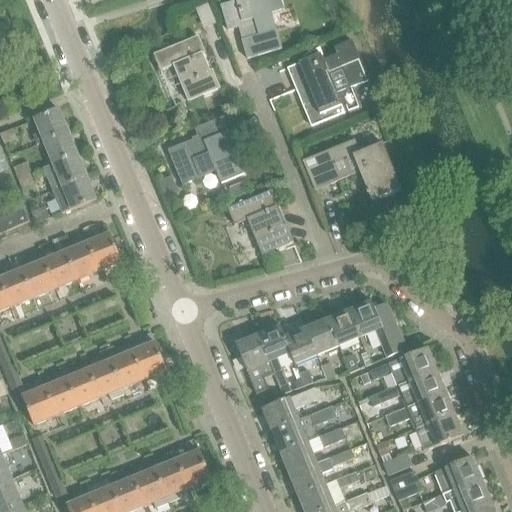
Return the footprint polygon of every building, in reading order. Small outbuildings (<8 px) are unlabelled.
[(236,3),(221,8),(228,33),(237,30),(246,61),(281,50),(276,32),(271,15),(284,11),(281,0),(241,0),(236,2),(236,3)] [(219,90),(212,72),(210,73),(202,55),(205,54),(198,38),(153,57),(160,73),(172,68),(187,103),(219,90)] [(295,66),(287,69),(311,128),(344,114),(342,108),(347,106),(349,112),(359,107),(352,90),(368,83),(352,43),(335,50),(337,56),(323,62),(320,56),(295,66)] [(38,147),(44,144),(68,134),(59,112),(34,122),(40,135),(34,137),(38,147)] [(221,184),(243,175),(234,153),(239,150),(232,133),(231,133),(224,118),(194,130),(198,140),(169,153),(182,186),(200,179),(199,174),(214,168),(221,184)] [(0,137),(4,147),(18,142),(13,131),(0,135),(0,137)] [(44,144),(53,166),(77,156),(68,134),(44,144)] [(371,204),(401,191),(382,145),(360,154),(354,141),(302,163),(314,193),(359,174),(371,204)] [(0,153),(0,176),(8,173),(0,153)] [(53,192),(62,189),(86,178),(77,156),(53,166),(43,170),(53,192)] [(15,169),(19,180),(33,174),(29,163),(15,169)] [(38,186),(33,174),(19,180),(24,191),(38,186)] [(96,201),(86,178),(62,189),(71,211),(96,201)] [(244,182),(230,189),(234,198),(248,192),(244,182)] [(262,257),(293,244),(271,192),(227,210),(234,227),(247,221),(262,257)] [(38,225),(52,219),(47,207),(33,213),(38,225)] [(26,208),(0,218),(6,233),(32,223),(26,208)] [(105,226),(98,228),(102,238),(109,236),(105,226)] [(67,236),(59,239),(65,254),(73,250),(67,236)] [(102,238),(87,245),(98,274),(121,264),(109,236),(102,238)] [(59,239),(52,242),(54,247),(55,246),(59,256),(65,254),(59,239)] [(73,250),(65,254),(76,283),(98,274),(87,245),(73,250)] [(30,268),(20,272),(32,301),(54,292),(43,263),(44,262),(40,254),(26,260),(30,268)] [(59,256),(44,262),(43,263),(54,292),(76,283),(65,254),(59,256)] [(20,272),(0,280),(0,284),(10,310),(32,301),(20,272)] [(0,313),(10,310),(0,284),(0,313)] [(371,303),(349,312),(360,339),(376,333),(382,348),(386,358),(387,360),(407,351),(402,339),(400,340),(386,305),(374,310),(371,303)] [(349,312),(327,321),(339,348),(360,339),(349,312)] [(327,321),(306,330),(317,357),(339,348),(327,321)] [(278,329),(257,337),(273,375),(274,374),(281,372),(276,361),(290,355),(291,355),(284,339),(283,339),(278,329)] [(306,330),(284,339),(291,355),(290,355),(295,367),(317,357),(306,330)] [(13,391),(23,387),(0,332),(0,364),(12,392),(13,391)] [(257,337),(236,346),(257,397),(269,392),(264,381),(275,377),(274,374),(273,375),(257,337)] [(154,344),(132,353),(144,382),(166,373),(154,344)] [(112,349),(106,352),(110,361),(116,358),(112,349)] [(391,376),(396,388),(437,372),(427,349),(369,373),(369,374),(373,382),(373,383),(391,376)] [(132,353),(110,362),(122,391),(144,382),(132,353)] [(353,356),(344,360),(350,375),(360,371),(353,356)] [(110,362),(88,371),(100,400),(108,397),(110,402),(124,396),(122,391),(110,362)] [(332,364),(323,367),(328,380),(337,377),(332,364)] [(88,371),(66,380),(78,409),(100,400),(88,371)] [(300,375),(306,388),(315,384),(310,371),(300,375)] [(400,399),(405,410),(446,393),(437,372),(396,388),(382,394),(386,405),(400,399)] [(369,374),(363,377),(366,385),(373,382),(369,374)] [(66,380),(44,389),(56,418),(78,409),(66,380)] [(301,380),(294,383),(297,390),(297,391),(303,388),(304,388),(301,380)] [(280,387),(283,395),(293,392),(289,383),(280,387)] [(23,387),(13,391),(16,401),(22,398),(30,395),(26,386),(23,387)] [(33,427),(56,418),(44,389),(30,395),(22,398),(33,427)] [(315,390),(262,411),(272,433),(298,422),(294,412),(320,401),(315,390)] [(455,415),(446,393),(405,410),(385,418),(390,429),(410,420),(415,432),(455,415)] [(298,422),(272,433),(280,455),(307,444),(314,441),(319,439),(315,428),(336,419),(332,408),(298,422)] [(464,437),(455,415),(415,432),(418,440),(422,449),(411,453),(413,458),(464,437)] [(319,439),(314,441),(319,451),(345,440),(341,430),(319,439)] [(57,500),(66,496),(42,437),(33,440),(57,500)] [(195,440),(186,444),(191,455),(199,451),(195,440)] [(385,443),(376,447),(381,458),(389,455),(390,454),(385,443)] [(307,444),(280,455),(289,477),(316,466),(316,465),(307,444)] [(191,455),(177,460),(189,490),(212,481),(199,451),(191,455)] [(316,466),(289,477),(291,481),(298,498),(325,487),(322,481),(320,476),(332,471),(331,469),(354,460),(350,451),(316,465),(316,466)] [(0,456),(0,485),(11,480),(1,456),(0,456)] [(388,477),(411,468),(407,456),(384,466),(388,477)] [(435,477),(443,496),(481,481),(472,459),(445,470),(446,473),(435,477)] [(180,493),(189,490),(177,460),(155,470),(169,504),(183,498),(180,493)] [(152,511),(169,504),(155,470),(133,479),(145,508),(150,506),(152,511)] [(399,502),(422,493),(414,474),(391,483),(399,502)] [(325,487),(298,498),(303,511),(326,511),(345,504),(345,503),(340,491),(359,483),(356,475),(340,481),(325,487)] [(133,479),(110,488),(120,511),(135,511),(145,508),(133,479)] [(0,485),(0,511),(5,511),(22,505),(11,480),(0,485)] [(108,480),(102,482),(104,490),(110,488),(108,480)] [(453,511),(466,511),(490,503),(481,481),(443,496),(423,505),(426,511),(429,511),(450,503),(453,511)] [(104,490),(88,497),(94,511),(120,511),(110,488),(104,490)] [(345,504),(326,511),(356,511),(371,506),(366,495),(345,503),(345,504)] [(68,511),(94,511),(88,497),(66,506),(68,511)] [(493,511),(490,503),(466,511),(493,511)]
